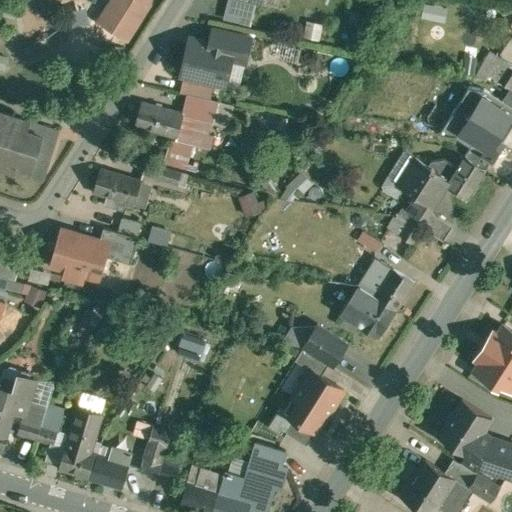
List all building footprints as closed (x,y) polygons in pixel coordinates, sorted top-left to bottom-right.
[(112,0),(99,21),(129,40),(152,2),(152,0),(112,0)] [(441,22),(445,8),(422,2),(418,15),(441,22)] [(251,37),(216,29),(212,44),(233,49),(231,59),(245,62),(251,37)] [(212,44),(192,39),(184,75),(225,84),(231,59),(233,49),(212,44)] [(511,64),(492,52),(478,76),(497,79),(500,81),(509,65),(510,66),(511,64)] [(511,66),(510,66),(509,65),(500,81),(511,88),(511,87),(511,66)] [(511,106),(503,101),(485,90),(469,87),(438,135),(455,137),(471,147),(491,160),(511,128),(511,106)] [(511,88),(503,101),(511,106),(511,88)] [(214,101),(190,95),(184,114),(185,114),(179,138),(178,140),(202,146),(214,101)] [(184,114),(146,102),(138,125),(179,138),(185,114),(184,114)] [(0,165),(14,170),(14,172),(16,172),(16,171),(30,175),(29,177),(32,178),(38,160),(47,128),(48,126),(46,126),(46,127),(31,123),(32,121),(30,120),(30,122),(15,118),(16,116),(13,115),(12,117),(0,112),(0,165)] [(57,131),(47,128),(38,160),(49,164),(60,131),(58,130),(57,131)] [(486,169),(491,160),(471,147),(465,156),(486,169)] [(458,168),(447,185),(448,185),(468,198),(486,169),(465,156),(458,168)] [(432,161),(430,165),(416,157),(400,184),(435,206),(448,185),(447,185),(458,168),(445,159),(432,161)] [(190,175),(147,161),(144,173),(187,186),(190,175)] [(142,180),(102,169),(96,192),(109,196),(106,205),(126,210),(128,201),(135,204),(142,180)] [(301,172),(279,190),(289,202),(311,184),(301,172)] [(255,191),(237,194),(241,214),(259,210),(255,191)] [(420,205),(400,192),(381,221),(401,234),(411,219),(420,205)] [(432,212),(420,205),(411,219),(422,227),(432,212)] [(453,225),(432,212),(422,227),(444,240),(453,225)] [(142,222),(123,217),(120,227),(139,233),(142,222)] [(411,219),(401,234),(413,241),(422,227),(411,219)] [(166,244),(169,229),(149,226),(147,240),(166,244)] [(139,237),(104,227),(101,239),(110,242),(106,255),(131,262),(139,237)] [(81,234),(63,228),(53,264),(68,269),(66,276),(82,281),(86,267),(101,271),(106,255),(110,242),(101,239),(91,236),(91,237),(81,235),(81,234)] [(383,242),(364,230),(358,240),(377,251),(383,242)] [(414,281),(394,268),(382,260),(371,277),(383,285),(377,295),(397,308),(414,281)] [(20,268),(0,261),(0,273),(16,279),(20,268)] [(377,295),(361,285),(344,313),(379,335),(397,308),(377,295)] [(349,342),(318,323),(304,346),(330,363),(334,366),(349,342)] [(511,329),(504,324),(498,334),(493,331),(476,358),(481,361),(474,371),(498,386),(500,382),(511,390),(511,329)] [(205,338),(183,331),(176,351),(198,359),(205,338)] [(330,363),(304,347),(296,360),(311,369),(321,376),(322,375),(330,363)] [(11,365),(4,369),(0,382),(1,382),(0,384),(0,386),(14,390),(19,373),(20,368),(11,365)] [(321,376),(311,369),(285,409),(281,406),(269,426),(281,433),(284,429),(283,428),(291,414),(317,430),(318,431),(345,389),(322,375),(321,376)] [(14,390),(0,386),(0,448),(2,449),(9,426),(9,425),(14,410),(25,414),(29,402),(36,379),(19,373),(14,390)] [(493,417),(463,398),(439,435),(481,462),(479,467),(511,478),(511,444),(490,437),(484,432),(493,417)] [(46,407),(29,402),(25,414),(20,432),(37,437),(46,407)] [(67,410),(47,403),(46,407),(45,413),(42,424),(59,429),(58,430),(60,431),(67,410)] [(102,413),(79,406),(61,466),(92,476),(99,453),(91,451),(102,413)] [(317,430),(291,414),(283,428),(284,429),(308,444),(317,430)] [(151,423),(138,420),(135,434),(148,437),(151,423)] [(59,429),(42,424),(38,437),(55,442),(58,430),(59,429)] [(173,430),(157,426),(148,455),(163,460),(167,447),(167,446),(169,444),(173,430)] [(247,475),(227,469),(225,474),(213,511),(248,511),(251,504),(270,509),(277,486),(282,487),(289,466),(284,464),(288,450),(257,441),(247,475)] [(112,457),(99,453),(92,476),(124,485),(134,452),(115,446),(112,457)] [(176,449),(167,446),(167,447),(163,460),(180,466),(183,457),(174,454),(176,449)] [(148,455),(147,455),(143,468),(159,473),(163,460),(148,455)] [(502,485),(473,467),(458,460),(454,457),(446,471),(456,477),(455,478),(471,488),(492,501),(502,485)] [(446,471),(427,458),(414,478),(412,477),(401,494),(428,511),(433,511),(439,504),(450,511),(455,511),(471,488),(455,478),(456,477),(446,471)] [(180,466),(163,460),(159,473),(176,479),(180,466)] [(204,467),(199,484),(190,481),(183,504),(210,511),(213,511),(225,474),(204,467)]
